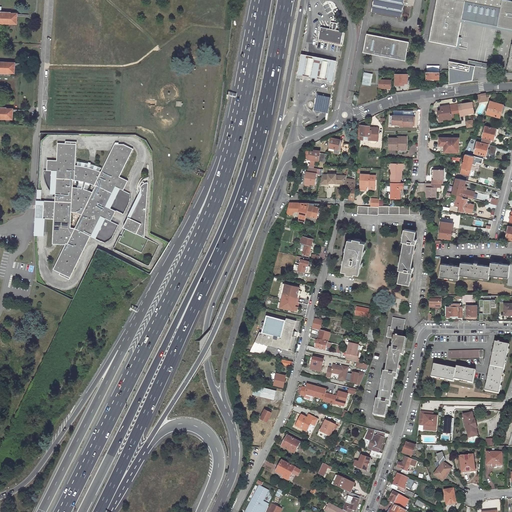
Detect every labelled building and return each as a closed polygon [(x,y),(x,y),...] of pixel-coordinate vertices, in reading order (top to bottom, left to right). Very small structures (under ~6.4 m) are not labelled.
[(0,0),(0,23),(17,24),(18,16),(18,14),(18,13),(0,12),(0,0)] [(371,0),(369,12),(400,17),(400,15),(407,17),(410,6),(412,7),(413,0),(371,0)] [(435,0),(428,40),(456,45),(461,18),(462,9),(499,16),(497,25),(511,27),(511,0),(435,0)] [(461,18),(497,25),(499,16),(462,9),(461,18)] [(317,39),(340,44),(342,31),(335,30),(336,23),(330,22),(329,28),(320,27),(317,39)] [(363,52),(405,60),(407,48),(409,48),(409,46),(408,45),(408,42),(402,41),(397,40),(366,34),(363,52)] [(327,84),(330,85),(336,60),(332,60),(318,57),(307,55),(300,53),(295,78),(302,79),(312,81),(313,81),(324,84),(327,84)] [(0,118),(13,119),(13,111),(13,110),(13,108),(0,107),(0,72),(15,73),(15,65),(15,63),(16,62),(0,61),(0,118)] [(449,71),(449,83),(472,80),(475,66),(448,61),(449,71)] [(363,72),(362,84),(370,85),(371,73),(363,72)] [(407,74),(396,74),(395,85),(399,85),(399,83),(407,83),(407,74)] [(390,85),(390,79),(382,79),(382,87),(386,88),(386,90),(392,90),(392,85),(390,85)] [(174,97),(175,95),(175,94),(175,91),(174,90),(173,88),(172,88),(170,87),(169,87),(168,87),(166,88),(164,89),(163,91),(162,93),(163,95),(163,96),(165,98),(167,99),(170,99),(173,98),(174,97)] [(477,93),(475,94),(476,101),(485,100),(484,92),(480,93),(477,93)] [(466,113),(477,111),(475,101),(457,104),(458,111),(459,115),(463,115),(462,113),(466,113)] [(502,104),(489,101),(486,113),(498,117),(502,104)] [(457,103),(440,105),(441,109),(436,110),(438,120),(442,119),(442,118),(446,117),(448,118),(451,118),(451,117),(453,116),(452,112),(458,111),(457,104),(457,103)] [(158,115),(158,117),(159,118),(160,120),(161,121),(163,121),(164,122),(166,122),(168,121),(170,120),(170,119),(171,118),(171,116),(171,115),(171,113),(170,112),(169,110),(168,110),(166,109),(164,109),(162,109),(161,110),(160,111),(159,113),(158,115)] [(392,115),(389,115),(388,124),(391,124),(399,124),(399,125),(412,126),(412,116),(392,115)] [(368,125),(358,125),(357,138),(369,139),(369,143),(374,143),(376,141),(377,139),(378,128),(376,127),(373,127),(372,128),(368,128),(368,126),(368,125)] [(481,141),(492,143),(494,135),(496,128),(484,125),(481,141)] [(396,137),(388,137),(387,149),(397,149),(397,147),(405,147),(405,136),(399,135),(399,137),(396,137)] [(337,153),(340,139),(329,137),(326,149),(332,150),(331,152),(337,153)] [(443,144),(443,150),(457,150),(457,137),(439,137),(439,140),(439,144),(443,144)] [(57,160),(48,160),(48,170),(57,171),(55,201),(41,200),(41,190),(39,190),(37,189),(35,235),(44,236),(45,218),(47,218),(54,219),(53,244),(56,244),(61,244),(61,243),(64,243),(64,241),(67,241),(69,242),(68,244),(67,244),(54,270),(61,273),(60,275),(66,278),(67,276),(70,278),(91,236),(92,237),(102,216),(112,221),(117,211),(107,206),(117,186),(123,190),(128,181),(126,180),(120,176),(133,149),(124,144),(118,144),(118,146),(115,145),(101,172),(99,170),(97,170),(91,168),(88,167),(80,165),(77,165),(76,165),(77,144),(73,144),(73,142),(66,141),(66,143),(58,143),(57,160)] [(487,144),(476,141),(474,152),(484,155),(487,144)] [(318,149),(312,149),(312,151),(308,150),(307,159),(309,159),(308,163),(312,164),(313,159),(323,160),(325,152),(318,151),(318,149)] [(465,153),(461,170),(469,172),(473,155),(465,153)] [(390,163),(390,182),(391,182),(399,182),(399,178),(401,178),(401,169),(401,163),(390,163)] [(304,171),(303,182),(307,183),(313,184),(315,168),(312,167),(308,167),(306,166),(306,171),(304,171)] [(192,172),(202,177),(204,173),(194,168),(192,172)] [(433,168),(433,178),(433,182),(438,182),(443,182),(443,175),(443,168),(433,168)] [(326,182),(333,182),(333,183),(343,183),(345,175),(333,175),(333,173),(326,173),(326,174),(320,174),(318,183),(326,183),(326,182)] [(368,173),(360,173),(359,189),(366,189),(366,188),(366,185),(373,185),(374,185),(374,174),(368,174),(368,173)] [(353,198),(355,178),(344,178),(343,183),(343,185),(349,185),(348,198),(353,198)] [(145,237),(148,182),(146,183),(145,183),(143,184),(142,186),(141,188),(141,190),(141,192),(142,194),(131,218),(129,217),(124,227),(126,228),(145,237)] [(401,193),(401,188),(402,188),(402,182),(400,182),(399,182),(391,182),(390,182),(390,198),(399,198),(399,193),(401,193)] [(433,182),(426,182),(426,195),(436,195),(436,188),(439,188),(438,182),(433,182)] [(458,194),(467,196),(473,197),(474,191),(469,189),(465,188),(466,185),(464,185),(464,186),(461,186),(458,194)] [(467,198),(461,197),(458,210),(463,211),(464,210),(471,212),(473,204),(466,202),(467,198)] [(378,198),(370,198),(370,205),(378,206),(378,205),(378,198)] [(299,202),(299,213),(298,219),(304,221),(305,215),(308,203),(299,202)] [(308,203),(305,215),(310,216),(315,217),(319,203),(308,203)] [(378,212),(419,213),(419,206),(409,206),(378,205),(378,206),(370,205),(362,205),(356,205),(356,212),(377,214),(378,212)] [(440,225),(439,236),(450,238),(451,227),(442,225),(440,225)] [(415,230),(404,228),(401,240),(403,240),(398,268),(399,269),(397,281),(409,283),(412,266),(411,266),(416,238),(414,238),(415,230)] [(311,239),(300,236),(298,242),(304,243),(301,254),(307,255),(310,245),(311,239)] [(365,241),(347,237),(341,269),(358,272),(365,241)] [(302,275),(305,264),(310,265),(311,262),(310,261),(307,260),(307,257),(295,255),(295,257),(299,258),(300,259),(299,265),(293,263),(292,268),(291,272),(302,275)] [(459,265),(440,262),(439,275),(458,277),(458,274),(488,278),(489,274),(507,276),(507,284),(511,284),(511,260),(509,260),(509,263),(490,261),(489,264),(477,263),(477,261),(473,261),(473,262),(460,261),(459,265)] [(300,286),(285,283),(279,307),(295,311),(300,286)] [(440,305),(440,296),(440,294),(430,294),(429,300),(432,300),(432,305),(435,305),(435,306),(437,306),(437,305),(440,305)] [(511,302),(507,303),(503,303),(503,314),(511,313),(511,302)] [(476,314),(475,304),(466,304),(466,314),(476,314)] [(354,313),(369,317),(370,312),(370,309),(370,308),(356,306),(354,313)] [(462,306),(445,306),(445,315),(450,316),(450,314),(454,314),(457,314),(457,316),(462,316),(462,311),(462,306)] [(369,317),(365,339),(366,340),(367,340),(373,341),(377,313),(370,312),(369,317)] [(282,319),(266,314),(262,332),(260,331),(254,341),(258,343),(258,342),(262,344),(263,344),(266,345),(267,343),(287,349),(295,320),(283,317),(282,319)] [(319,329),(321,320),(320,320),(321,319),(315,317),(315,318),(314,318),(311,327),(319,329)] [(396,378),(400,354),(402,355),(405,338),(400,337),(403,322),(396,321),(396,318),(391,317),(390,328),(387,327),(385,336),(392,337),(390,347),(389,347),(384,371),(383,371),(377,399),(376,398),(373,414),(385,417),(387,406),(389,406),(394,378),(396,378)] [(317,339),(327,341),(329,333),(319,330),(317,339)] [(315,347),(325,350),(327,341),(317,339),(315,347)] [(496,342),(493,341),(484,391),(498,393),(508,344),(499,342),(499,341),(497,341),(496,342)] [(348,342),(344,359),(356,361),(359,351),(356,350),(358,344),(348,342)] [(322,373),(328,374),(328,373),(333,374),(337,357),(313,352),(310,364),(312,365),(312,369),(322,371),(322,373)] [(455,368),(437,364),(434,377),(453,381),(453,379),(472,383),(475,370),(456,366),(455,368)] [(352,370),(347,381),(360,386),(364,375),(352,370)] [(287,375),(276,373),(273,385),(284,388),(287,375)] [(306,387),(302,386),(300,394),(304,395),(304,393),(323,399),(322,400),(335,404),(336,401),(345,404),(348,394),(338,391),(337,396),(332,395),(325,393),(326,389),(307,384),(306,387)] [(276,390),(255,385),(253,395),(274,399),(276,390)] [(270,411),(263,408),(259,417),(264,419),(266,416),(268,416),(270,411)] [(428,411),(419,410),(418,424),(423,424),(422,429),(428,429),(428,425),(431,425),(435,426),(436,415),(432,415),(428,414),(428,411)] [(473,418),(471,412),(462,414),(468,436),(477,434),(475,427),(476,427),(473,418)] [(295,425),(305,431),(309,424),(311,420),(315,422),(316,421),(317,418),(315,417),(312,416),(309,414),(307,418),(300,414),(295,425)] [(452,418),(444,418),(443,434),(451,434),(452,418)] [(319,431),(329,436),(334,425),(327,421),(326,425),(323,423),(319,431)] [(371,450),(377,452),(383,434),(375,432),(374,437),(372,436),(373,431),(367,430),(364,438),(370,440),(367,448),(371,450)] [(284,434),(278,445),(281,446),(287,436),(284,434)] [(298,442),(287,436),(281,446),(293,453),(298,442)] [(405,442),(404,446),(403,448),(401,452),(410,455),(413,447),(414,445),(405,442)] [(377,452),(371,450),(370,454),(380,458),(381,453),(377,452)] [(501,452),(486,452),(487,464),(492,464),(501,464),(501,452)] [(472,454),(459,456),(462,471),(469,470),(469,471),(475,470),(472,454)] [(357,467),(365,470),(370,458),(361,455),(357,467)] [(404,457),(402,464),(398,462),(397,467),(401,468),(400,472),(407,474),(408,471),(412,472),(416,461),(404,457)] [(287,479),(293,466),(281,460),(275,470),(282,474),(282,476),(287,479)] [(451,467),(442,461),(434,474),(443,479),(451,467)] [(322,475),(326,467),(330,469),(331,467),(322,463),(318,473),(317,473),(322,475)] [(407,478),(397,474),(392,483),(403,488),(407,478)] [(334,485),(343,489),(349,492),(353,483),(338,476),(334,485)] [(258,485),(250,499),(252,500),(247,510),(250,511),(252,511),(254,509),(260,511),(262,511),(268,502),(262,499),(267,490),(258,485)] [(453,487),(443,488),(445,503),(455,501),(453,487)] [(408,498),(392,491),(388,499),(393,502),(393,503),(394,503),(397,505),(399,506),(403,508),(408,498)] [(354,510),(358,500),(359,495),(353,493),(351,493),(350,496),(348,495),(343,509),(348,511),(350,508),(354,510)] [(343,509),(328,501),(323,510),(327,511),(347,511),(343,509)] [(265,511),(278,511),(281,508),(271,502),(265,511)] [(403,508),(399,506),(397,505),(394,503),(388,511),(404,511),(406,510),(403,508)]
